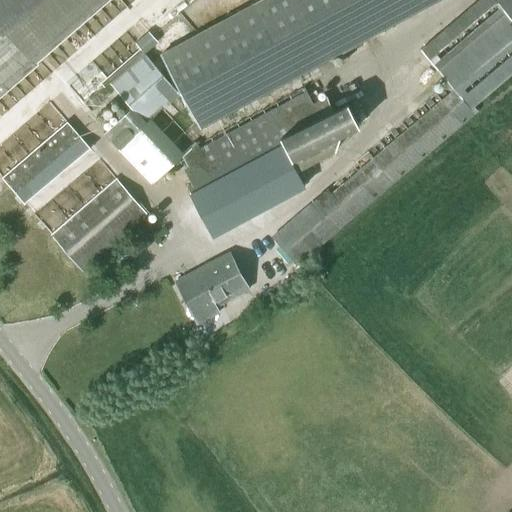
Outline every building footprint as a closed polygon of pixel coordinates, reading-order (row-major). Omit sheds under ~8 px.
[(157,42),(120,0),(0,0),(0,175),(81,270),(145,215),(26,74),(37,65),(76,111),(109,83),(144,53),(157,42)] [(199,127),(439,0),(263,0),(161,54),(199,127)] [(445,86),(467,111),(511,73),(511,18),(496,0),(479,0),(421,50),(437,69),(434,72),(446,85),(445,86)] [(511,0),(496,0),(511,18),(511,0)] [(144,53),(109,83),(131,108),(144,123),(154,112),(161,107),(163,109),(179,95),(144,53)] [(355,166),(271,236),(295,265),(472,117),(467,111),(445,86),(444,85),(352,163),(355,166)] [(187,190),(213,237),(276,202),(274,199),(304,182),(296,169),(334,148),(339,133),(357,124),(345,103),(318,118),(302,88),(190,149),(176,160),(191,187),(187,190)] [(150,184),(176,160),(190,149),(154,112),(144,123),(131,108),(128,111),(104,136),(150,184)] [(227,253),(175,282),(197,324),(217,314),(214,308),(247,290),(227,253)]
